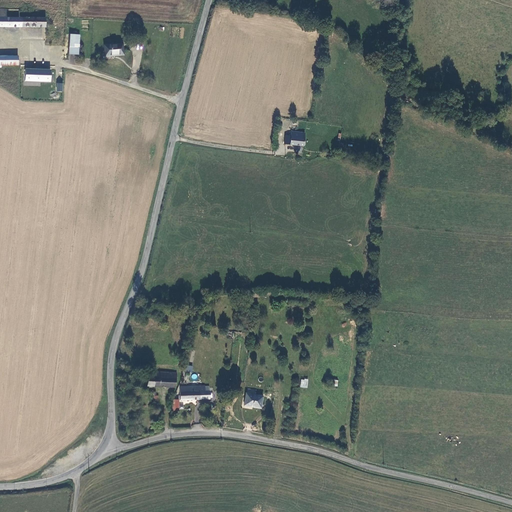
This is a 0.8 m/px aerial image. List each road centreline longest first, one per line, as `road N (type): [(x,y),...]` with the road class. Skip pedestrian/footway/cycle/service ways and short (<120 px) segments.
road 1 (tertiary): [(104,443),(113,346),(141,270),(208,0)]
road 2 (tertiary): [(104,443),(119,448),(181,434),(235,434),(511,503)]
